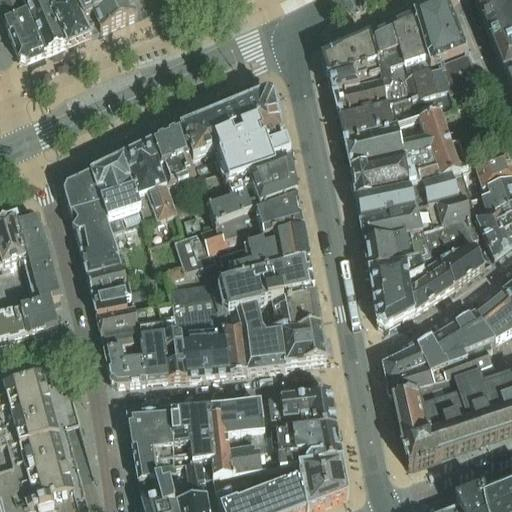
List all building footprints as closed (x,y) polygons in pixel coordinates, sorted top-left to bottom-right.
[(20,9),(15,0),(0,0),(0,18),(4,28),(25,20),(20,9)] [(15,0),(20,9),(38,0),(15,0)] [(66,53),(50,18),(41,0),(38,0),(20,9),(25,20),(44,63),(66,53)] [(86,32),(90,43),(92,42),(92,41),(99,38),(100,39),(136,23),(129,6),(138,2),(147,10),(162,11),(171,0),(71,0),(74,7),(86,32)] [(511,0),(472,0),(499,68),(511,62),(511,0)] [(86,32),(74,7),(50,18),(66,53),(90,43),(86,32)] [(465,60),(449,20),(446,13),(438,11),(416,21),(426,66),(428,74),(465,60)] [(27,70),(44,63),(25,20),(4,28),(19,67),(27,70)] [(392,32),(398,56),(403,73),(426,66),(416,21),(392,32)] [(342,54),(350,75),(356,92),(380,84),(374,64),(398,56),(392,32),(369,43),(367,43),(342,54)] [(342,54),(329,61),(330,63),(322,66),(327,83),(350,75),(342,54)] [(403,73),(398,56),(374,64),(380,84),(356,92),(333,100),(332,100),(338,122),(412,100),(407,85),(403,73)] [(511,84),(506,87),(511,101),(511,62),(499,68),(503,78),(509,76),(511,83),(511,84)] [(437,75),(438,78),(445,95),(448,104),(458,100),(478,93),(467,65),(437,75)] [(350,75),(327,83),(333,100),(356,92),(350,75)] [(344,146),(394,130),(441,119),(462,114),(458,100),(448,104),(445,95),(438,78),(430,80),(426,78),(407,85),(412,100),(338,122),(343,146),(344,146)] [(244,132),(276,118),(277,117),(276,115),(275,115),(273,106),(274,106),(273,104),(266,100),(265,100),(263,101),(264,102),(237,113),(244,132)] [(237,113),(209,124),(218,145),(235,136),(237,142),(241,140),(239,134),(244,132),(237,113)] [(235,136),(218,145),(213,147),(221,167),(282,141),(276,118),(244,132),(239,134),(241,140),(237,142),(235,136)] [(394,130),(344,146),(350,175),(451,151),(441,119),(394,130)] [(182,136),(194,178),(221,167),(213,147),(218,145),(209,124),(182,136)] [(192,186),(178,137),(151,150),(155,158),(154,158),(166,195),(192,186)] [(282,141),(221,167),(194,178),(196,185),(199,193),(219,184),(221,190),(226,188),(229,194),(289,172),(282,141)] [(355,206),(455,178),(467,175),(458,148),(451,151),(350,175),(355,206)] [(150,151),(122,165),(125,172),(144,230),(145,234),(168,226),(176,223),(166,195),(154,158),(150,151)] [(511,179),(505,161),(467,175),(455,178),(465,201),(511,186),(511,179)] [(94,187),(107,227),(110,236),(122,232),(124,236),(144,230),(125,172),(124,172),(121,165),(91,180),(95,187),(94,187)] [(199,193),(214,234),(295,204),(289,172),(229,194),(226,188),(221,190),(219,184),(199,193)] [(455,178),(355,206),(360,228),(465,201),(455,178)] [(63,199),(74,239),(80,258),(113,247),(110,236),(107,227),(94,187),(91,180),(66,191),(63,199)] [(511,212),(511,186),(465,201),(475,222),(476,225),(501,217),(511,212)] [(364,251),(468,223),(475,222),(465,201),(360,228),(364,251)] [(211,260),(301,234),(295,204),(214,234),(199,240),(199,241),(172,251),(180,273),(182,280),(214,270),(211,260)] [(511,212),(501,217),(511,241),(511,212)] [(494,267),(511,253),(511,241),(501,217),(476,225),(483,243),(493,266),(494,267)] [(15,225),(17,233),(27,267),(47,261),(37,226),(32,228),(30,221),(15,225)] [(364,251),(368,279),(404,267),(456,251),(458,258),(471,255),(468,249),(477,246),(468,223),(364,251)] [(0,230),(0,269),(1,274),(27,267),(17,233),(15,225),(0,230)] [(307,268),(301,237),(217,262),(220,271),(217,271),(220,285),(203,290),(167,297),(170,311),(175,310),(209,302),(212,302),(211,295),(307,268)] [(113,247),(80,258),(86,283),(121,274),(113,247)] [(404,267),(409,294),(414,321),(453,295),(484,275),(472,254),(471,255),(458,258),(456,251),(404,267)] [(38,311),(39,313),(51,312),(60,310),(47,261),(27,267),(36,303),(38,311)] [(372,305),(409,294),(404,267),(368,279),(372,305)] [(212,302),(209,302),(175,310),(177,320),(179,342),(203,338),(217,336),(222,335),(238,332),(235,316),(256,312),(270,309),(285,306),(284,303),(312,297),(307,268),(211,295),(212,302)] [(86,283),(91,303),(127,294),(121,274),(86,283)] [(0,279),(0,312),(26,306),(17,275),(0,279)] [(172,275),(164,278),(167,288),(175,286),(174,283),(172,275)] [(175,286),(167,288),(169,296),(177,295),(175,286)] [(511,290),(501,299),(511,317),(511,290)] [(127,294),(91,303),(95,322),(132,313),(127,294)] [(402,327),(414,321),(409,294),(372,305),(376,332),(384,338),(386,337),(402,328),(402,327)] [(493,343),(511,331),(511,317),(501,299),(474,321),(484,337),(488,334),(493,343)] [(318,334),(313,301),(285,306),(270,309),(276,341),(318,334)] [(25,315),(25,317),(32,343),(57,336),(51,312),(39,313),(38,311),(25,315)] [(245,380),(282,375),(276,341),(266,343),(261,340),(256,312),(235,316),(238,332),(245,380)] [(0,351),(32,343),(25,317),(25,315),(0,320),(0,351)] [(96,328),(99,339),(136,331),(134,319),(96,328)] [(177,320),(160,323),(162,336),(163,344),(166,368),(164,368),(167,387),(185,386),(184,378),(179,342),(177,320)] [(382,372),(387,393),(421,376),(426,385),(446,376),(442,367),(459,359),(460,361),(492,346),(491,344),(493,343),(488,334),(484,337),(474,321),(416,356),(382,372)] [(136,331),(99,339),(103,357),(141,349),(139,341),(136,331)] [(426,385),(421,376),(387,393),(390,409),(478,380),(491,375),(485,360),(491,359),(489,353),(493,351),(511,337),(511,331),(493,343),(491,344),(492,346),(460,361),(459,359),(442,367),(446,376),(426,385)] [(229,382),(245,380),(238,332),(222,335),(229,382)] [(325,369),(318,334),(276,341),(282,375),(325,369)] [(229,382),(222,335),(217,336),(203,338),(214,383),(229,382)] [(163,344),(162,336),(139,341),(141,349),(145,369),(150,389),(167,387),(164,368),(166,368),(163,344)] [(185,386),(214,383),(203,338),(179,342),(184,378),(185,386)] [(141,349),(103,357),(106,373),(145,369),(141,349)] [(145,369),(106,373),(109,388),(115,393),(150,389),(145,369)] [(511,372),(480,384),(481,388),(511,378),(511,372)] [(480,384),(478,380),(390,409),(391,410),(399,447),(398,447),(399,452),(405,471),(406,471),(407,474),(409,475),(412,474),(413,475),(436,467),(436,466),(441,465),(440,463),(511,439),(511,380),(482,390),(481,388),(480,384)] [(48,405),(42,382),(0,393),(0,511),(77,511),(73,495),(48,405)] [(291,439),(310,437),(334,433),(333,433),(334,432),(329,401),(329,400),(279,406),(279,407),(267,408),(270,430),(272,441),(276,441),(282,440),(291,439)] [(223,414),(227,443),(249,440),(263,438),(259,409),(223,414)] [(204,416),(207,444),(209,444),(212,487),(215,497),(231,494),(229,457),(227,443),(223,414),(222,415),(204,416)] [(207,444),(204,416),(169,419),(171,446),(173,474),(184,472),(189,499),(206,497),(204,488),(212,487),(209,444),(207,444)] [(126,423),(132,455),(171,446),(169,419),(126,422),(126,423)] [(334,433),(310,437),(291,439),(282,440),(276,441),(272,441),(264,442),(263,438),(249,440),(250,454),(229,457),(231,494),(254,490),(253,481),(284,476),(307,471),(341,466),(334,433)] [(132,455),(137,488),(159,485),(157,476),(173,474),(171,446),(132,455)] [(321,511),(347,502),(341,466),(307,471),(284,476),(285,487),(219,511),(321,511)] [(511,511),(511,484),(454,507),(456,511),(511,511)] [(160,485),(159,485),(137,488),(142,508),(140,509),(140,511),(174,511),(174,510),(168,486),(161,487),(160,485)] [(207,511),(206,502),(174,510),(174,511),(207,511)]
